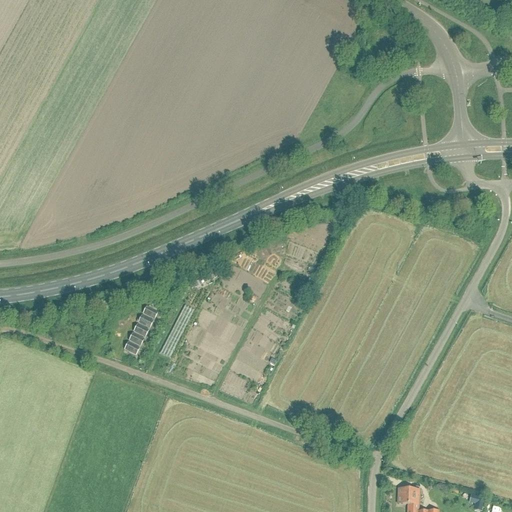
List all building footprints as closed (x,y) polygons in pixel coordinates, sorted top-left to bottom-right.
[(190,281),(194,289),(210,281),(206,273),(190,281)] [(234,298),(219,290),(215,298),(230,305),(234,298)] [(240,347),(252,306),(235,301),(229,322),(224,321),(226,316),(200,308),(188,348),(219,357),(216,366),(221,367),(228,344),(240,347)] [(157,313),(146,307),(142,315),(154,321),(157,313)] [(153,322),(142,316),(138,324),(149,330),(153,322)] [(148,331),(137,325),(133,333),(144,339),(148,331)] [(144,340),(132,334),(128,342),(140,348),(144,340)] [(139,349),(128,343),(124,351),(135,357),(139,349)] [(413,491),(402,490),(401,506),(407,506),(406,511),(437,511),(438,511),(429,511),(417,511),(419,491),(413,491)]
